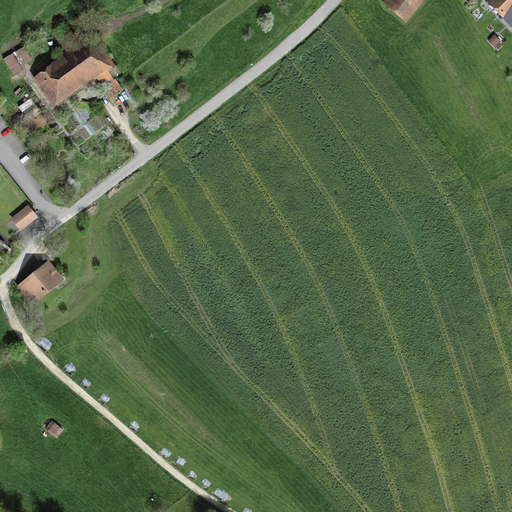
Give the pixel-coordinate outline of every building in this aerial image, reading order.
[(420,2),(417,0),(391,0),(387,4),(405,19),(420,2)] [(511,0),(497,0),(511,14),(511,0)] [(57,108),(112,70),(92,42),(37,79),(57,108)] [(30,100),(20,109),(23,114),(17,119),(24,127),(33,120),(31,117),(38,110),(30,100)] [(20,232),(37,220),(30,210),(13,223),(20,232)] [(34,301),(62,277),(48,262),(21,285),(34,301)]
